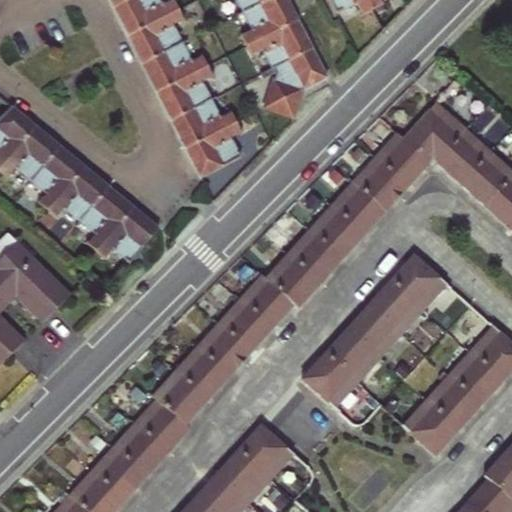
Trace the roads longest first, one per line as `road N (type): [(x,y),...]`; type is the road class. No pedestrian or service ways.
road 1 (residential): [(449,0),(0,457)]
road 2 (residential): [(0,77),(147,197),(176,168)]
road 3 (residential): [(419,214),(273,373)]
road 4 (residential): [(176,168),(91,0)]
road 5 (residential): [(273,373),(146,511)]
road 6 (residential): [(419,214),(511,298)]
road 7 (residential): [(429,511),(511,418)]
road 8 (residential): [(511,257),(451,202),(434,196),(419,214)]
